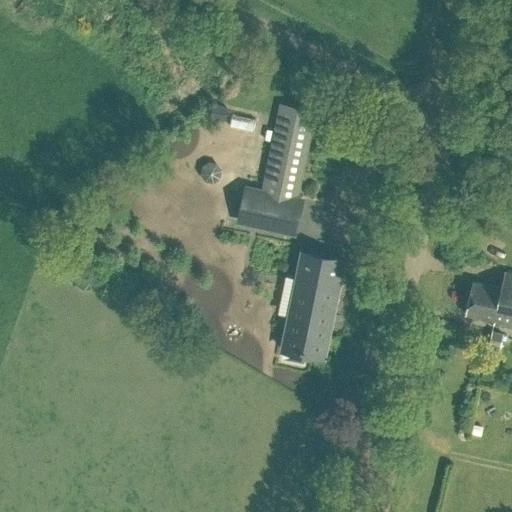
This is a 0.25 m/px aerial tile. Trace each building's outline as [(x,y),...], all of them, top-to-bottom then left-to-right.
[(305,196),(300,195),(317,109),(281,102),(264,188),(245,184),(237,223),(297,235),(305,196)] [(213,108),(212,116),(225,119),(226,111),(213,108)] [(261,126),(262,109),(239,108),(238,125),(261,126)] [(220,158),(210,171),(221,180),(231,167),(220,158)] [(303,249),(282,349),(325,357),(345,258),(303,249)] [(511,327),(511,272),(505,271),(502,286),(474,280),(466,314),(495,320),(494,324),(511,327)] [(501,346),(504,333),(493,331),(490,344),(501,346)]
